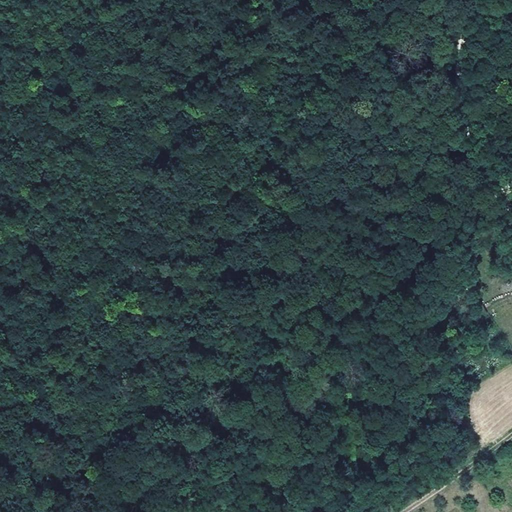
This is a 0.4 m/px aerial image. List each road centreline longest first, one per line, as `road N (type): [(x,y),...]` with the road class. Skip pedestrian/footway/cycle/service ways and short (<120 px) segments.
road 1 (track): [(467,0),(460,102),(470,144),(511,225)]
road 2 (track): [(511,434),(403,511)]
